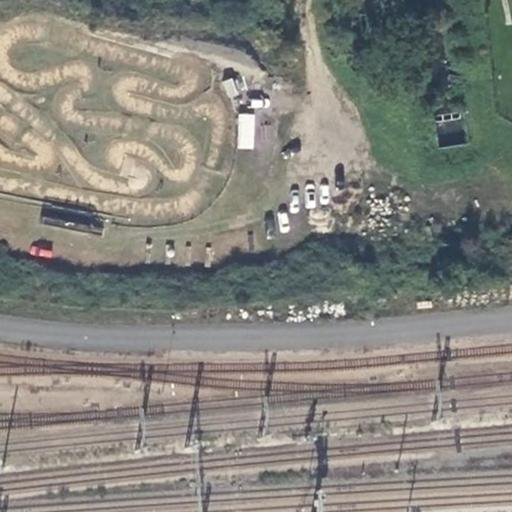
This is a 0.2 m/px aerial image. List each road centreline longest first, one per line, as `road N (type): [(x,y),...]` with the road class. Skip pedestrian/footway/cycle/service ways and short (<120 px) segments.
road 1 (track): [(0,180),(117,205),(197,199),(220,128),(202,107),(159,111),(122,101),(117,87),(127,80),(178,91),(190,85),(186,74),(38,29),(6,39),(3,67),(25,83),(63,72),(89,76),(88,85),(63,98),(71,121),(148,130),(189,149),(185,177),(176,179),(149,154),(118,145),(117,163),(142,171),(144,180),(138,187),(90,181),(33,114),(0,93)]
road 2 (track): [(102,202),(102,224),(127,234),(233,224),(256,206),(273,173),(285,95),(335,106)]
